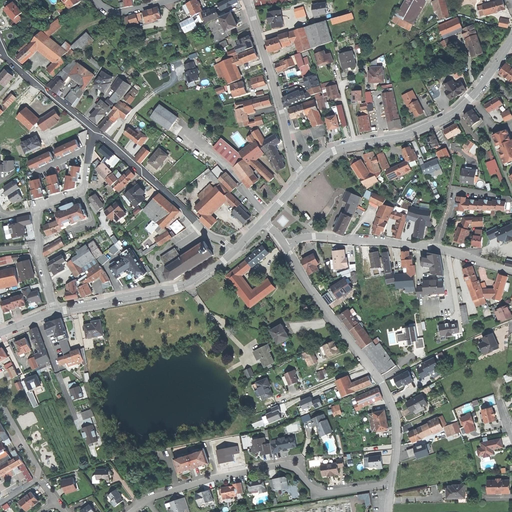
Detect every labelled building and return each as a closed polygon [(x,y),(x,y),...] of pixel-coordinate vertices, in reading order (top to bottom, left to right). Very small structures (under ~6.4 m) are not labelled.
[(81,1),(80,0),(69,0),(67,2),(72,8),(81,1)] [(193,16),(203,12),(196,0),(191,2),(187,5),(189,8),(193,16)] [(218,2),(216,0),(203,0),(208,9),(218,3),(218,2)] [(426,3),(425,0),(407,0),(402,11),(398,9),(392,19),(411,30),(426,3)] [(484,9),(486,15),(506,9),(505,5),(503,0),(501,0),(483,5),(484,9)] [(14,2),(5,9),(10,15),(14,20),(19,15),(23,12),(14,2)] [(449,17),(445,2),(437,4),(437,5),(440,19),(449,17)] [(317,5),(312,5),(313,9),(314,18),(320,17),(320,15),(326,14),(325,9),(327,9),(326,3),(320,4),(318,3),(317,5)] [(294,10),(297,19),(306,16),(304,7),(294,10)] [(151,10),(144,12),(147,23),(153,21),(158,20),(162,19),(159,8),(151,10)] [(202,12),(207,22),(219,17),(217,11),(215,8),(207,12),(207,10),(202,12)] [(271,13),(268,13),(269,19),(270,24),(272,23),(273,28),(280,27),(279,22),(283,22),(281,11),(271,12),(271,13)] [(222,21),(226,32),(237,27),(235,20),(231,13),(220,18),(221,21),(222,21)] [(353,13),(326,21),(328,26),(354,18),(353,13)] [(22,18),(19,15),(14,20),(17,23),(22,18)] [(129,17),(131,24),(139,22),(136,15),(129,17)] [(185,32),(199,28),(195,17),(182,21),(185,32)] [(443,37),(463,28),(458,18),(439,26),(443,37)] [(59,19),(42,32),(48,37),(63,24),(59,19)] [(502,19),(500,26),(508,28),(510,20),(502,19)] [(326,21),(306,27),(311,43),(319,41),(320,46),(333,41),(328,26),(326,21)] [(462,29),(466,39),(476,35),(473,25),(462,29)] [(280,35),(281,37),(283,45),(297,41),(301,53),(313,48),(311,43),(306,27),(280,35)] [(42,32),(31,44),(28,46),(34,53),(39,47),(58,62),(63,56),(67,52),(48,37),(42,32)] [(72,47),(79,54),(94,40),(87,33),(72,47)] [(466,39),(472,56),(478,54),(483,52),(476,35),(466,39)] [(241,45),(244,51),(254,47),(252,41),(250,36),(239,40),(241,45)] [(281,37),(267,42),(269,46),(271,52),(284,48),(283,45),(281,37)] [(220,43),(222,49),(229,46),(226,40),(220,43)] [(20,60),(23,63),(34,53),(28,46),(31,44),(29,42),(19,50),(21,52),(17,56),(20,60)] [(240,52),(244,51),(241,45),(237,47),(238,48),(235,50),(237,55),(241,54),(240,52)] [(239,55),(242,63),(258,57),(256,53),(255,49),(239,55)] [(72,50),(65,58),(68,61),(69,62),(76,55),(72,50)] [(230,58),(237,55),(235,50),(228,52),(230,58)] [(314,55),(318,65),(322,63),(328,62),(328,64),(333,62),(330,54),(326,55),(324,51),(314,55)] [(340,55),(344,69),(346,68),(356,66),(354,58),(353,56),(352,51),(340,55)] [(300,53),(295,55),(298,63),(299,67),(305,65),(302,59),(300,53)] [(235,66),(242,63),(239,55),(232,58),(235,66)] [(65,58),(63,56),(58,62),(49,71),(54,75),(68,61),(65,58)] [(217,60),(218,64),(220,63),(228,60),(227,56),(217,60)] [(276,68),(277,71),(282,69),(285,68),(285,69),(287,68),(295,65),(294,65),(291,56),(279,61),(280,63),(275,65),(276,68)] [(241,79),(235,66),(232,58),(228,60),(220,63),(226,79),(229,84),(241,79)] [(68,67),(65,71),(69,75),(74,79),(83,86),(84,85),(86,87),(89,82),(94,75),(75,62),(70,68),(68,67)] [(193,62),(185,65),(187,72),(185,73),(186,75),(187,75),(188,77),(187,78),(188,81),(189,81),(193,80),(194,82),(200,80),(198,74),(199,72),(198,68),(196,69),(193,62)] [(222,81),(226,79),(220,63),(218,64),(215,65),(222,81)] [(310,75),(306,64),(305,65),(299,67),(303,78),(310,75)] [(503,68),(500,73),(505,76),(504,77),(509,80),(509,79),(511,81),(511,68),(509,66),(506,64),(503,68)] [(376,82),(384,82),(383,71),(382,71),(382,67),(371,68),(371,70),(368,70),(369,83),(376,82)] [(0,82),(5,87),(12,78),(5,71),(0,77),(0,76),(0,82)] [(65,71),(60,77),(64,81),(69,75),(65,71)] [(103,72),(94,85),(97,87),(99,89),(100,88),(106,92),(112,83),(110,82),(107,80),(110,76),(103,72)] [(306,82),(307,85),(313,84),(313,85),(319,83),(316,74),(305,78),(306,82)] [(50,89),(52,87),(51,86),(60,77),(58,76),(53,80),(46,86),(50,89)] [(251,79),(254,88),(266,84),(264,80),(263,76),(251,79)] [(60,77),(51,86),(52,87),(55,90),(57,92),(66,82),(64,81),(60,77)] [(116,92),(123,96),(123,97),(131,86),(119,77),(111,88),(116,92)] [(446,87),(448,90),(456,85),(453,81),(447,84),(448,85),(446,87)] [(233,91),(235,97),(247,93),(244,82),(231,86),(233,91)] [(448,90),(446,92),(451,99),(456,96),(456,97),(459,95),(462,93),(461,92),(466,89),(461,82),(456,85),(448,90)] [(381,86),(383,94),(390,130),(396,129),(402,129),(397,110),(394,110),(390,93),(394,92),(392,84),(381,86)] [(81,99),(88,87),(86,87),(84,85),(83,86),(76,94),(75,95),(79,97),(81,99)] [(329,96),(338,94),(337,90),(336,85),(327,88),(329,96)] [(309,90),(310,93),(311,96),(311,95),(322,92),(320,86),(309,90)] [(30,89),(27,92),(34,99),(37,96),(30,89)] [(72,105),(79,97),(75,95),(76,94),(72,91),(65,99),(72,105)] [(284,103),(285,107),(303,100),(300,93),(300,94),(299,92),(299,91),(283,98),(284,103)] [(355,103),(355,101),(357,101),(358,101),(358,104),(361,104),(361,101),(361,91),(352,91),(353,95),(350,95),(350,103),(355,103)] [(16,103),(24,110),(24,109),(34,99),(27,92),(23,96),(16,103)] [(119,101),(123,96),(116,92),(110,100),(117,105),(119,101)] [(304,93),(299,92),(300,94),(300,93),(303,100),(303,101),(312,97),(311,95),(311,96),(310,93),(305,95),(304,93)] [(415,96),(414,96),(412,92),(402,96),(408,106),(406,106),(407,108),(408,107),(411,112),(413,111),(416,116),(419,114),(423,112),(415,96)] [(124,99),(129,102),(134,96),(129,93),(124,99)] [(15,101),(16,103),(23,96),(21,94),(15,101)] [(253,99),(255,109),(272,105),(271,101),(269,95),(253,99)] [(486,105),(490,112),(496,108),(498,107),(503,104),(498,97),(494,99),(490,102),(486,105)] [(5,104),(8,107),(14,101),(11,98),(5,104)] [(246,111),(255,109),(253,99),(244,101),(246,111)] [(319,110),(326,109),(324,99),(317,101),(319,110)] [(102,100),(96,107),(98,109),(105,115),(107,116),(112,110),(102,100)] [(117,105),(112,110),(117,113),(122,105),(123,104),(119,101),(117,105)] [(248,115),(246,111),(244,101),(236,103),(236,106),(238,114),(240,122),(249,120),(248,115)] [(315,101),(302,105),(303,110),(305,109),(307,115),(312,114),(319,112),(315,101)] [(160,104),(151,117),(169,130),(178,118),(160,104)] [(124,106),(122,105),(117,113),(121,116),(125,119),(128,116),(131,111),(124,106)] [(302,105),(289,109),(290,114),(292,120),(293,120),(298,118),(307,115),(305,109),(303,110),(302,105)] [(332,107),(337,116),(327,118),(330,129),(334,128),(339,127),(339,124),(347,122),(342,105),(332,107)] [(24,110),(17,117),(31,130),(38,122),(24,109),(24,110)] [(97,123),(105,115),(98,109),(91,117),(94,120),(97,123)] [(468,112),(464,116),(472,126),(473,125),(475,129),(483,120),(481,118),(479,119),(472,109),(468,112)] [(55,110),(43,118),(47,125),(57,119),(60,117),(57,114),(55,110)] [(107,116),(108,117),(109,116),(115,121),(121,116),(117,113),(112,110),(107,116)] [(364,112),(364,116),(359,117),(361,132),(366,131),(371,130),(368,115),(369,115),(368,111),(364,112)] [(506,112),(502,114),(506,121),(511,117),(509,111),(506,112)] [(324,124),(319,112),(312,114),(317,126),(324,124)] [(115,121),(109,116),(108,117),(99,126),(102,129),(105,131),(115,121)] [(38,121),(44,130),(49,127),(47,125),(43,118),(38,121)] [(57,119),(47,125),(49,127),(58,121),(57,119)] [(444,130),(448,138),(453,135),(461,131),(457,123),(450,127),(444,130)] [(129,127),(125,133),(133,139),(138,143),(142,137),(139,134),(135,131),(129,127)] [(88,129),(79,133),(85,145),(86,145),(88,129)] [(252,134),(258,143),(261,141),(262,143),(265,141),(258,130),(257,130),(252,134)] [(500,133),(493,136),(498,147),(499,146),(500,149),(499,150),(506,166),(511,164),(510,162),(511,161),(511,140),(507,130),(500,133)] [(147,137),(144,135),(142,137),(138,143),(141,145),(147,137)] [(247,138),(252,145),(256,142),(252,135),(247,138)] [(275,135),(267,140),(271,148),(274,146),(280,142),(278,139),(275,135)] [(431,137),(427,139),(430,143),(429,144),(430,146),(431,146),(432,149),(436,147),(438,146),(439,145),(435,135),(431,137)] [(22,143),(26,153),(42,146),(40,142),(37,136),(22,143)] [(221,138),(213,148),(235,167),(244,160),(245,159),(240,154),(221,138)] [(77,139),(55,149),(59,157),(81,148),(77,139)] [(467,139),(463,147),(470,151),(475,144),(467,139)] [(267,140),(265,141),(262,143),(259,145),(264,153),(265,152),(271,148),(267,140)] [(252,145),(240,154),(245,159),(248,164),(249,163),(254,159),(264,153),(259,145),(258,143),(258,144),(256,142),(252,145)] [(278,154),(274,146),(271,148),(265,152),(269,159),(271,156),(278,154)] [(406,148),(402,150),(407,161),(408,164),(418,160),(413,149),(411,150),(410,146),(406,148)] [(136,159),(140,163),(150,152),(146,148),(136,159)] [(439,151),(444,160),(449,157),(445,148),(439,151)] [(153,165),(157,168),(168,156),(160,149),(149,161),(153,165)] [(52,151),(29,161),(33,169),(56,159),(52,151)] [(368,153),(364,155),(369,169),(378,166),(377,164),(377,162),(375,158),(373,152),(368,153)] [(377,155),(383,170),(390,167),(390,166),(388,166),(382,152),(377,155)] [(278,155),(271,158),(273,161),(275,166),(277,171),(282,169),(285,168),(282,162),(279,157),(278,155)] [(93,164),(97,169),(102,164),(98,159),(93,164)] [(260,165),(254,159),(249,163),(255,169),(260,165)] [(428,162),(424,164),(428,174),(441,168),(439,164),(437,160),(437,159),(428,162)] [(235,167),(245,179),(254,173),(253,172),(244,160),(235,167)] [(0,171),(4,171),(4,172),(7,172),(10,172),(10,169),(14,169),(14,161),(4,161),(4,163),(0,163),(0,161),(0,171)] [(360,178),(361,178),(366,176),(359,161),(357,162),(351,166),(352,168),(360,178)] [(492,161),(487,163),(491,174),(497,172),(495,169),(492,161)] [(97,169),(100,172),(106,166),(104,163),(102,164),(97,169)] [(402,163),(386,172),(389,178),(393,176),(405,170),(402,163)] [(68,175),(67,191),(78,187),(79,180),(82,181),(83,167),(73,165),(71,175),(68,175)] [(265,169),(260,165),(255,169),(260,173),(265,169)] [(100,172),(103,176),(110,170),(106,166),(100,172)] [(369,169),(370,174),(374,172),(377,178),(381,174),(379,171),(378,166),(369,169)] [(220,183),(222,182),(209,168),(206,171),(219,185),(220,183)] [(121,173),(117,169),(112,173),(116,178),(121,173)] [(271,175),(265,169),(260,173),(266,180),(271,175)] [(465,170),(463,169),(462,175),(461,181),(474,183),(476,171),(465,170)] [(111,186),(118,180),(115,176),(110,170),(103,176),(106,179),(110,184),(111,186)] [(114,187),(117,190),(122,185),(124,187),(128,183),(127,182),(135,175),(132,172),(130,170),(119,179),(119,180),(115,184),(116,185),(114,187)] [(401,174),(406,172),(405,170),(393,176),(394,178),(401,174)] [(254,173),(245,179),(251,187),(256,183),(262,179),(256,171),(253,172),(254,173)] [(366,176),(361,178),(364,185),(372,182),(378,180),(377,178),(374,172),(370,174),(366,176)] [(394,178),(393,176),(389,178),(386,172),(383,173),(389,183),(395,180),(394,178)] [(63,187),(59,173),(49,176),(51,185),(50,185),(52,194),(63,191),(62,187),(63,187)] [(225,173),(219,178),(231,192),(237,186),(225,173)] [(46,191),(42,178),(32,181),(34,190),(33,190),(35,199),(46,196),(45,192),(46,191)] [(13,181),(4,188),(6,191),(5,192),(7,196),(8,196),(9,197),(12,201),(13,203),(17,201),(19,201),(22,199),(22,198),(17,190),(20,188),(17,183),(15,184),(13,181)] [(202,200),(195,207),(204,216),(208,212),(224,197),(229,192),(220,183),(219,185),(215,188),(208,195),(202,200)] [(114,190),(113,188),(112,187),(111,186),(110,184),(105,187),(110,193),(114,190)] [(132,202),(136,207),(145,199),(142,195),(145,192),(142,188),(138,184),(135,187),(126,195),(132,202)] [(210,184),(203,190),(208,195),(215,188),(213,186),(210,184)] [(264,193),(267,191),(266,189),(269,186),(267,184),(261,189),(264,193)] [(198,196),(202,200),(208,195),(203,190),(198,196)] [(363,197),(370,200),(373,194),(367,190),(363,197)] [(344,198),(345,198),(358,204),(358,205),(361,198),(348,191),(344,198)] [(244,207),(229,192),(224,197),(229,203),(230,204),(235,209),(239,206),(242,209),(244,207)] [(160,193),(144,210),(154,219),(150,224),(152,226),(148,230),(152,233),(155,230),(158,226),(161,228),(163,227),(164,228),(168,223),(162,218),(173,205),(167,200),(160,193)] [(373,194),(370,200),(382,207),(383,206),(383,204),(386,199),(374,193),(373,194)] [(92,202),(90,204),(96,213),(99,211),(98,210),(104,206),(96,194),(93,196),(90,198),(92,202)] [(130,204),(132,202),(126,195),(124,197),(130,204)] [(502,195),(501,200),(501,201),(506,202),(511,203),(511,202),(511,198),(511,197),(502,195)] [(456,206),(456,210),(464,211),(465,208),(478,210),(478,209),(491,210),(491,209),(505,210),(505,209),(506,209),(507,204),(506,204),(506,202),(501,201),(501,200),(498,200),(498,201),(492,200),(492,201),(488,201),(488,200),(485,199),(485,200),(479,200),(479,201),(475,201),(475,199),(472,199),(471,200),(466,200),(466,197),(457,196),(457,201),(458,201),(458,203),(456,202),(456,204),(455,205),(456,206)] [(358,204),(345,198),(344,201),(348,203),(346,208),(354,212),(358,204)] [(391,218),(398,220),(400,213),(404,214),(402,221),(405,222),(406,222),(408,216),(409,210),(413,203),(405,199),(400,207),(395,207),(391,218)] [(59,220),(62,227),(86,217),(80,203),(75,205),(73,202),(66,205),(60,207),(61,211),(56,212),(59,220)] [(117,202),(106,211),(110,215),(112,213),(115,216),(118,220),(126,214),(123,210),(123,209),(117,202)] [(394,208),(383,204),(383,206),(378,217),(387,220),(389,221),(394,208)] [(179,211),(173,205),(162,218),(168,223),(179,211)] [(247,211),(244,207),(242,209),(239,206),(235,209),(233,212),(244,223),(247,220),(250,217),(246,212),(247,211)] [(412,207),(408,216),(417,219),(418,212),(419,212),(419,209),(416,208),(412,207)] [(346,208),(344,214),(352,217),(354,212),(346,208)] [(429,212),(429,211),(419,209),(419,212),(428,214),(427,218),(430,218),(429,221),(429,224),(426,224),(426,226),(429,226),(431,213),(429,212)] [(216,222),(208,212),(204,216),(200,219),(209,229),(216,222)] [(417,219),(416,224),(426,226),(426,224),(426,221),(427,218),(428,214),(419,212),(418,212),(417,219)] [(339,233),(343,235),(352,217),(344,214),(343,213),(340,218),(338,223),(334,231),(339,233)] [(396,238),(400,239),(405,222),(402,221),(404,214),(400,213),(398,220),(396,229),(394,233),(393,237),(396,238)] [(17,218),(18,222),(22,222),(23,226),(32,224),(30,215),(17,218)] [(63,229),(62,227),(59,220),(57,221),(44,226),(46,231),(48,235),(63,229)] [(387,223),(386,223),(377,220),(373,233),(376,234),(380,235),(381,231),(385,232),(387,223)] [(23,229),(23,226),(22,222),(18,222),(8,224),(9,225),(10,230),(11,229),(13,238),(13,239),(20,237),(20,236),(25,235),(23,229)] [(496,226),(487,231),(490,238),(491,238),(490,237),(494,237),(499,236),(500,238),(502,237),(503,238),(504,240),(507,238),(508,239),(510,239),(511,238),(511,223),(505,227),(505,228),(502,229),(498,230),(496,226)] [(426,226),(416,224),(414,237),(419,237),(424,238),(426,226)] [(7,240),(13,238),(11,229),(10,230),(9,225),(4,226),(5,231),(7,231),(7,235),(6,235),(7,240)] [(458,242),(462,243),(464,239),(467,240),(470,231),(467,230),(465,229),(461,228),(459,227),(458,232),(457,234),(455,241),(458,242)] [(155,239),(159,245),(171,237),(169,233),(167,231),(155,239)] [(114,234),(110,237),(115,243),(118,240),(114,234)] [(483,237),(473,236),(473,245),(476,245),(480,246),(482,246),(483,237)] [(94,241),(87,245),(96,258),(103,254),(94,241)] [(203,242),(181,256),(175,248),(160,258),(167,267),(166,267),(165,272),(169,278),(174,279),(189,269),(190,270),(213,255),(204,241),(203,242)] [(63,242),(50,249),(52,252),(64,245),(63,242)] [(158,246),(156,243),(140,253),(142,257),(158,246)] [(44,248),(44,256),(52,252),(50,249),(49,245),(44,248)] [(80,255),(76,257),(85,271),(87,275),(100,266),(96,258),(87,245),(82,249),(84,252),(80,255)] [(109,250),(113,255),(119,250),(114,245),(109,250)] [(254,254),(247,259),(250,263),(252,266),(269,253),(266,250),(264,247),(258,251),(254,254)] [(122,256),(124,259),(130,268),(140,261),(133,250),(122,256)] [(338,251),(333,252),(334,261),(334,264),(337,264),(337,269),(346,268),(346,267),(348,267),(347,261),(345,262),(345,259),(344,251),(338,251)] [(405,251),(402,251),(402,265),(410,265),(409,256),(409,251),(405,251)] [(374,253),(370,253),(373,268),(377,267),(380,267),(380,266),(380,264),(379,258),(378,252),(374,253)] [(440,255),(429,253),(430,259),(422,257),(422,266),(431,267),(432,274),(444,276),(440,255)] [(98,259),(101,265),(109,259),(104,254),(98,259)] [(302,260),(309,274),(318,270),(316,265),(318,264),(314,255),(308,258),(302,260)] [(3,263),(4,265),(13,262),(13,259),(12,256),(2,258),(3,263)] [(52,269),(55,275),(64,269),(61,263),(65,261),(62,256),(49,263),(52,269)] [(69,263),(77,276),(85,271),(76,257),(69,263)] [(124,259),(110,267),(117,278),(125,273),(130,269),(130,268),(124,259)] [(18,264),(23,280),(34,277),(32,269),(29,260),(18,264)] [(140,261),(130,268),(130,269),(136,279),(147,272),(144,267),(140,261)] [(243,263),(235,269),(238,273),(246,267),(243,263)] [(246,267),(238,273),(240,276),(252,266),(250,263),(246,267)] [(104,272),(100,266),(87,275),(91,281),(100,275),(105,272),(104,271),(104,272)] [(468,268),(463,269),(468,284),(477,281),(472,266),(468,268)] [(0,271),(0,286),(18,283),(15,268),(0,271)] [(337,274),(338,277),(356,271),(355,268),(337,274)] [(226,276),(229,280),(238,273),(235,269),(226,276)] [(109,281),(105,272),(100,275),(104,283),(109,281)] [(229,280),(242,297),(251,289),(240,276),(238,273),(229,280)] [(388,275),(386,276),(387,284),(396,282),(394,274),(388,275)] [(503,275),(499,274),(496,284),(505,286),(507,277),(503,275)] [(89,283),(91,281),(87,275),(80,280),(81,282),(84,286),(89,283)] [(414,275),(395,276),(396,288),(406,287),(415,287),(414,275)] [(338,297),(338,298),(352,290),(345,279),(336,285),(337,287),(333,290),(338,297)] [(270,280),(264,285),(270,292),(276,288),(270,280)] [(417,286),(417,296),(424,296),(424,294),(431,294),(431,296),(445,295),(444,281),(438,282),(438,280),(434,281),(431,281),(431,280),(423,280),(424,286),(417,286)] [(479,280),(477,281),(468,284),(470,290),(481,287),(479,280)] [(91,286),(89,283),(84,286),(81,282),(81,283),(78,284),(78,288),(83,297),(88,295),(92,293),(89,287),(91,286)] [(504,288),(505,286),(496,284),(494,289),(493,293),(502,296),(504,288)] [(264,285),(254,293),(255,294),(260,300),(270,292),(264,285)] [(21,289),(23,295),(23,296),(27,294),(30,303),(36,301),(37,304),(42,302),(40,296),(38,291),(31,293),(29,287),(21,289)] [(483,293),(481,287),(470,290),(471,294),(473,297),(483,293)] [(242,297),(246,301),(255,294),(254,293),(251,289),(242,297)] [(502,301),(504,296),(502,296),(493,293),(494,289),(483,289),(486,298),(492,298),(502,301)] [(334,299),(338,297),(333,290),(329,292),(332,295),(334,299)] [(66,296),(67,299),(78,297),(77,291),(69,292),(67,292),(66,293),(66,296)] [(246,301),(251,307),(260,300),(255,294),(246,301)] [(12,299),(15,307),(20,305),(20,307),(26,305),(23,296),(23,295),(12,298),(12,299)] [(486,303),(484,297),(474,300),(476,306),(486,303)] [(12,299),(1,303),(4,313),(10,311),(9,309),(15,308),(15,307),(12,299)] [(467,304),(461,305),(465,323),(471,322),(467,304)] [(507,305),(498,309),(498,310),(502,318),(502,320),(507,318),(511,316),(507,305)] [(348,310),(340,316),(344,322),(346,324),(351,330),(359,324),(348,310)] [(65,334),(66,338),(67,339),(68,338),(61,318),(55,320),(52,321),(44,324),(43,325),(47,337),(55,334),(58,342),(60,341),(60,340),(59,336),(65,334)] [(87,337),(103,335),(100,320),(94,321),(95,323),(90,323),(85,324),(87,337)] [(360,323),(359,324),(351,330),(354,335),(363,328),(364,328),(360,323)] [(450,324),(438,326),(438,331),(440,330),(441,336),(446,335),(446,336),(452,335),(451,333),(459,332),(457,323),(450,325),(450,324)] [(271,330),(278,344),(289,337),(285,331),(282,324),(271,330)] [(405,341),(405,346),(414,345),(413,342),(415,342),(418,341),(418,339),(415,324),(410,325),(410,328),(403,329),(403,334),(405,341)] [(38,348),(44,345),(37,327),(33,329),(30,330),(37,348),(38,348)] [(373,342),(363,328),(354,335),(358,340),(356,341),(382,376),(396,366),(380,343),(376,346),(373,342)] [(492,333),(481,338),(483,341),(479,343),(483,353),(498,347),(495,340),(492,333)] [(16,348),(19,355),(20,354),(23,353),(24,352),(32,349),(27,338),(23,339),(21,341),(19,340),(17,341),(17,342),(16,343),(17,346),(16,346),(17,348),(16,348)] [(71,350),(67,339),(66,338),(60,340),(60,341),(66,356),(72,353),(71,350)] [(424,338),(418,339),(418,341),(415,342),(416,349),(425,348),(424,338)] [(327,353),(329,356),(339,351),(336,347),(334,341),(325,346),(324,346),(327,353)] [(312,352),(321,347),(324,346),(325,346),(324,343),(311,349),(312,352)] [(46,351),(44,345),(38,348),(40,354),(46,351)] [(254,352),(257,360),(263,357),(267,366),(269,365),(272,363),(274,362),(269,351),(271,350),(268,345),(260,349),(254,352)] [(79,348),(71,350),(72,353),(75,361),(83,360),(79,348)] [(317,363),(312,352),(311,349),(303,353),(304,355),(309,366),(317,363)] [(35,356),(37,362),(49,357),(46,351),(40,354),(35,356)] [(75,361),(72,353),(66,356),(65,356),(67,362),(69,366),(76,363),(75,361)] [(33,369),(39,367),(37,362),(35,356),(29,359),(33,369)] [(58,359),(60,364),(67,362),(65,356),(58,359)] [(45,364),(50,362),(49,357),(37,362),(39,367),(45,364)] [(418,370),(422,378),(428,375),(428,374),(439,368),(437,364),(436,364),(433,359),(423,364),(424,367),(418,370)] [(18,375),(13,365),(8,368),(12,378),(18,375)] [(250,368),(245,370),(248,377),(253,375),(250,368)] [(291,372),(286,374),(287,376),(290,384),(291,385),(299,381),(296,375),(297,373),(296,370),(291,372)] [(409,371),(394,378),(397,383),(399,387),(404,384),(406,383),(408,384),(414,381),(413,379),(410,373),(409,371)] [(29,380),(22,383),(26,392),(30,390),(29,389),(41,384),(37,376),(29,380)] [(335,381),(342,398),(353,393),(352,391),(350,384),(348,380),(346,376),(335,381)] [(369,377),(355,382),(358,389),(371,384),(370,380),(369,377)] [(267,378),(257,383),(260,392),(264,400),(273,396),(269,387),(271,386),(269,383),(267,378)] [(74,400),(84,397),(80,386),(77,387),(75,382),(68,384),(71,393),(74,400)] [(355,382),(350,384),(352,391),(358,389),(355,382)] [(256,393),(260,392),(257,383),(251,385),(252,386),(253,386),(256,393)] [(363,395),(366,404),(382,398),(378,389),(363,395)] [(360,407),(366,404),(363,395),(356,398),(358,403),(360,407)] [(423,395),(408,402),(411,407),(413,412),(415,411),(416,414),(426,409),(425,407),(428,405),(423,395)] [(312,396),(301,401),(305,410),(316,406),(314,402),(312,396)] [(323,398),(314,402),(316,406),(317,408),(325,405),(323,398)] [(281,412),(278,405),(272,408),(273,411),(267,414),(271,423),(282,419),(282,418),(281,419),(280,415),(279,412),(281,412)] [(339,405),(332,407),(333,413),(340,410),(339,405)] [(486,421),(486,423),(496,420),(495,415),(496,415),(496,413),(495,411),(494,412),(493,407),(483,410),(484,413),(486,421)] [(84,420),(94,416),(92,409),(81,412),(84,420)] [(374,413),(376,422),(386,419),(386,415),(385,410),(380,411),(377,412),(374,413)] [(475,427),(474,424),(474,423),(471,412),(467,414),(466,416),(461,417),(464,427),(465,427),(467,433),(476,430),(475,427)] [(316,417),(310,420),(313,426),(317,424),(318,427),(317,428),(318,430),(320,433),(324,431),(326,435),(332,432),(327,419),(326,420),(323,414),(319,416),(317,415),(316,417)] [(442,416),(434,420),(439,430),(444,428),(443,427),(447,426),(442,416)] [(377,430),(377,431),(382,430),(384,429),(388,429),(387,424),(386,419),(376,422),(377,430)] [(428,422),(429,424),(433,433),(439,430),(434,420),(428,422)] [(457,423),(447,426),(443,427),(444,428),(445,432),(447,437),(452,435),(460,432),(457,423)] [(429,424),(423,427),(427,436),(433,433),(429,424)] [(93,425),(84,428),(86,432),(84,433),(83,433),(84,436),(85,438),(86,437),(88,445),(98,441),(96,436),(97,435),(95,430),(93,425)] [(409,433),(413,442),(427,436),(423,427),(409,433)] [(9,438),(5,431),(0,434),(4,440),(9,438)] [(277,443),(271,444),(273,453),(279,452),(279,450),(281,450),(283,449),(284,451),(288,450),(288,448),(292,447),(292,446),(296,445),(295,437),(289,438),(290,438),(285,439),(285,437),(279,438),(279,440),(277,441),(277,443)] [(262,455),(272,453),(271,443),(266,444),(265,438),(258,439),(259,440),(257,441),(259,450),(261,450),(262,451),(262,455)] [(492,449),(502,447),(502,442),(501,439),(482,443),(483,448),(478,449),(480,455),(489,453),(489,454),(493,453),(492,449)] [(0,465),(12,459),(10,456),(7,455),(7,453),(7,452),(7,450),(6,451),(5,450),(4,449),(5,448),(4,447),(2,446),(0,445),(0,465)] [(174,459),(179,473),(192,469),(192,468),(194,467),(195,467),(195,468),(209,463),(204,449),(174,459)] [(403,453),(406,462),(413,459),(410,451),(403,453)] [(12,459),(0,465),(0,476),(19,465),(23,463),(19,455),(12,459)] [(381,456),(369,457),(370,467),(376,466),(377,469),(382,468),(382,461),(381,456)] [(367,470),(377,469),(376,466),(370,467),(369,457),(364,458),(365,467),(367,470)] [(33,479),(23,463),(19,465),(29,482),(33,479)] [(337,463),(322,465),(323,476),(331,474),(338,473),(338,467),(337,463)] [(97,469),(97,479),(109,479),(109,476),(109,474),(111,473),(111,471),(109,470),(104,470),(104,469),(97,469)] [(66,493),(76,491),(74,484),(75,484),(73,477),(66,480),(66,479),(61,481),(63,485),(64,485),(65,487),(64,487),(65,489),(66,493)] [(277,478),(272,479),(274,490),(288,487),(286,478),(284,477),(281,477),(281,478),(279,478),(278,479),(277,478)] [(488,494),(510,493),(510,487),(510,484),(508,484),(508,480),(501,480),(501,478),(497,479),(497,480),(490,480),(490,484),(488,484),(488,494)] [(255,480),(248,482),(250,491),(260,489),(261,492),(266,491),(264,479),(255,480)] [(222,488),(219,489),(220,494),(223,494),(224,499),(231,498),(230,496),(236,495),(236,494),(243,492),(241,482),(232,484),(232,487),(231,487),(229,487),(228,487),(222,488)] [(447,495),(447,499),(464,499),(464,492),(465,492),(465,485),(453,485),(453,487),(449,487),(449,489),(449,492),(447,492),(447,495)] [(117,489),(109,495),(113,500),(117,505),(120,503),(123,500),(121,497),(119,494),(120,493),(117,489)] [(195,493),(199,505),(208,501),(209,503),(213,502),(209,489),(204,491),(205,491),(203,492),(201,492),(195,493)] [(32,492),(25,497),(25,499),(21,502),(24,504),(23,505),(23,506),(25,508),(26,510),(31,507),(32,505),(34,504),(34,502),(38,499),(32,492)] [(369,493),(357,495),(358,499),(365,498),(365,501),(370,501),(369,493)] [(176,500),(171,502),(172,506),(171,508),(173,509),(174,509),(175,511),(179,511),(184,510),(184,509),(188,508),(185,497),(180,499),(178,500),(177,501),(176,500)]
